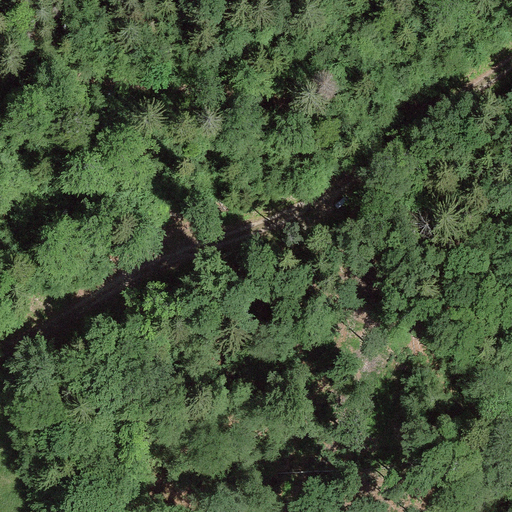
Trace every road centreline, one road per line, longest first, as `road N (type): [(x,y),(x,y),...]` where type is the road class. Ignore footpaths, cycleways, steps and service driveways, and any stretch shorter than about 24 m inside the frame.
road 1 (track): [(0,364),(47,340),(134,274),(307,211),(511,69)]
road 2 (track): [(0,82),(105,77),(228,87),(305,105),(511,107)]
